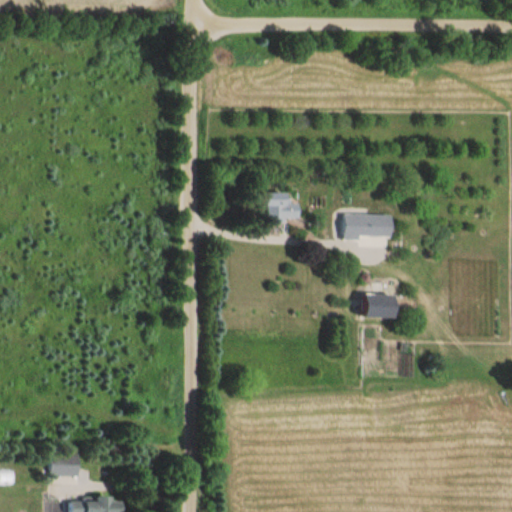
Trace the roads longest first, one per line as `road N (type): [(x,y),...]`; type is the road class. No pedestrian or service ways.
road 1 (residential): [(191,511),(193,0)]
road 2 (residential): [(511,27),(194,23)]
